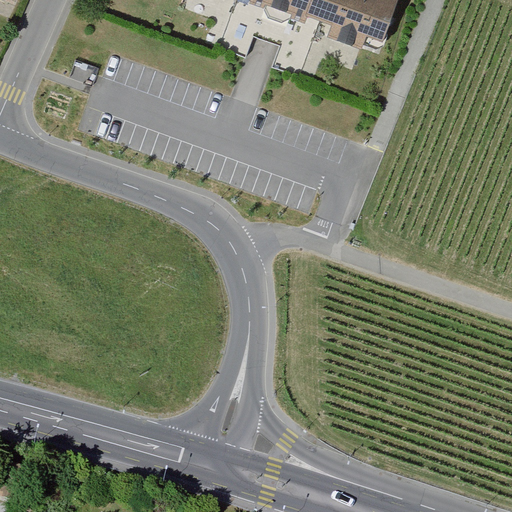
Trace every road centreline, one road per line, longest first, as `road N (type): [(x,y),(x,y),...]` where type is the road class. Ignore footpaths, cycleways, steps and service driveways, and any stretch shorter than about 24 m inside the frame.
road 1 (residential): [(0,141),(212,230),(242,280),(249,330)]
road 2 (residential): [(426,511),(401,490),(288,439),(249,403)]
road 3 (track): [(511,313),(328,248)]
road 4 (primary): [(180,454),(0,404)]
road 5 (residential): [(249,330),(223,391),(180,454)]
road 6 (primary): [(367,511),(235,470)]
